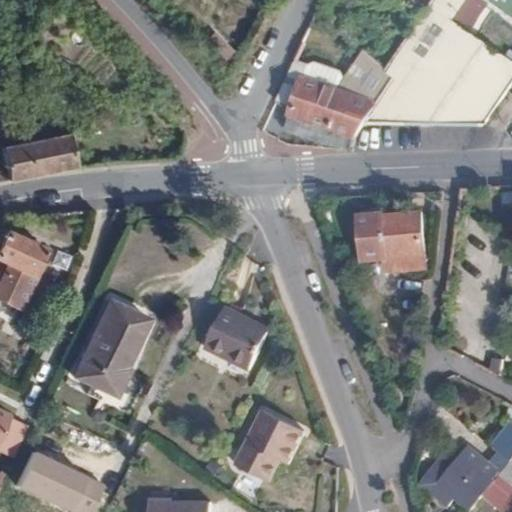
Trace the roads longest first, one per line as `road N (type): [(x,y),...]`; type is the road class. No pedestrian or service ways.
road 1 (residential): [(252,175),(371,483)]
road 2 (tertiary): [(511,165),(252,175)]
road 3 (tertiary): [(0,200),(82,184),(252,175)]
road 4 (unknown): [(26,396),(84,274),(106,183)]
road 5 (unclassified): [(118,0),(239,125)]
road 6 (residential): [(304,0),(239,125)]
road 7 (residential): [(430,359),(394,464),(371,483)]
